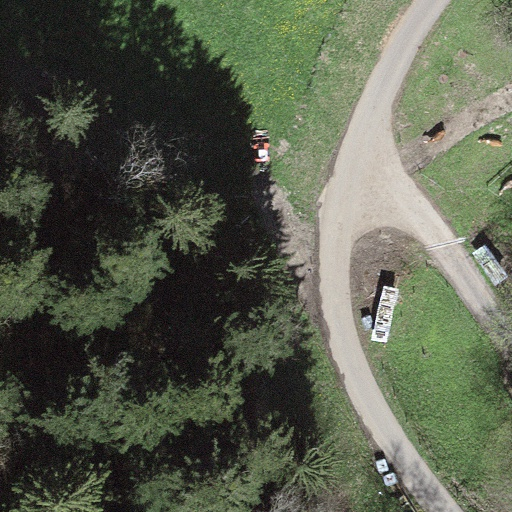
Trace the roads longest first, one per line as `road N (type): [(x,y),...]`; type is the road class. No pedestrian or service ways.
road 1 (unclassified): [(435,0),(362,123),(344,186),(338,260),(361,380),(407,466),(444,511)]
road 2 (track): [(511,334),(362,123)]
